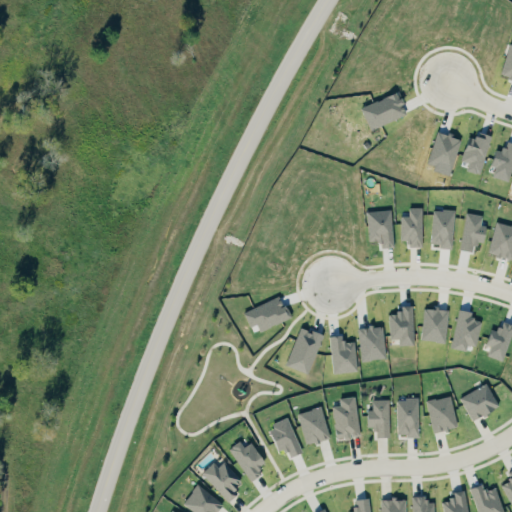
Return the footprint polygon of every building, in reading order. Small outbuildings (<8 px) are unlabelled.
[(511,45),(503,74),(511,76),(511,45)] [(364,109),(374,130),(409,114),(399,92),(364,109)] [(403,244),(425,245),(425,208),(412,207),(412,216),(403,216),(403,244)] [(489,227),(484,227),(485,215),(467,213),(464,250),(475,251),(476,242),(488,243),(489,227)] [(387,326),(361,327),(363,360),(388,359),(387,326)] [(475,421),(502,406),(489,383),(462,398),(475,421)] [(461,427),(453,395),(428,401),(437,433),(461,427)] [(342,398),(343,406),(335,406),(338,438),(362,436),(358,396),(342,398)] [(400,399),(400,436),(421,436),(421,398),(400,399)] [(392,437),(391,399),(375,400),(375,409),(371,409),(371,428),(377,427),(378,437),(392,437)] [(300,413),(308,445),(332,439),(324,407),(300,413)] [(305,452),(290,418),(271,427),(283,452),(290,449),(294,458),(305,452)] [(231,449),(235,447),(234,446),(243,441),(247,447),(254,442),(267,463),(263,466),(264,468),(262,470),(264,474),(259,478),(258,477),(253,481),(231,449)] [(244,481),(224,458),(206,475),(231,503),(242,493),(237,487),(244,481)] [(511,480),(503,485),(511,502),(511,471),(510,473),(511,475),(511,480)] [(195,511),(220,511),(226,505),(200,484),(185,504),(195,511)] [(472,489),(479,511),(506,511),(497,487),(486,491),(484,485),(472,489)] [(437,511),(437,501),(429,502),(429,496),(415,496),(415,511),(437,511)] [(373,511),(371,498),(356,500),(358,511),(353,511),(373,511)] [(383,499),(383,511),(408,511),(408,498),(383,499)]
